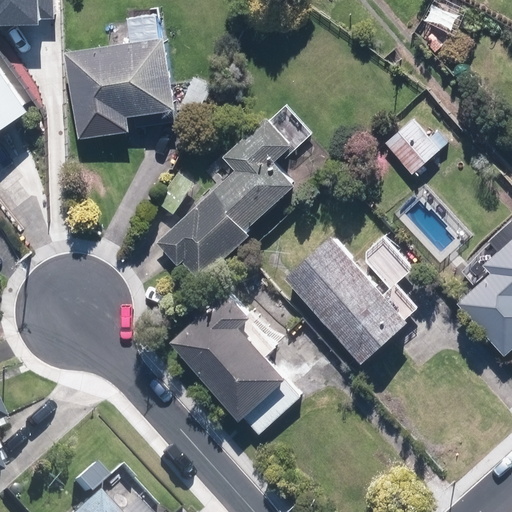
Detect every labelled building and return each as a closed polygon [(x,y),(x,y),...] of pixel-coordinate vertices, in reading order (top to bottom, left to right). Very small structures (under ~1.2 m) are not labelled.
[(73,44),(88,132),(140,123),(138,110),(189,101),(176,26),(73,44)] [(0,129),(43,100),(0,38),(0,129)] [(245,166),(163,236),(184,261),(189,257),(204,274),(257,228),(251,221),(303,177),(284,154),(303,137),(279,109),(231,150),(245,166)] [(451,128),(440,117),(428,129),(415,117),(387,145),(418,175),(446,146),(440,139),(451,128)] [(180,211),(201,179),(184,168),(163,200),(180,211)] [(341,227),(293,271),(372,357),(420,313),(341,227)] [(511,346),(511,241),(491,262),(496,267),(465,296),(511,346)] [(237,282),(178,337),(248,412),(296,368),(250,319),(262,308),(237,282)] [(120,511),(99,489),(74,511),(120,511)]
